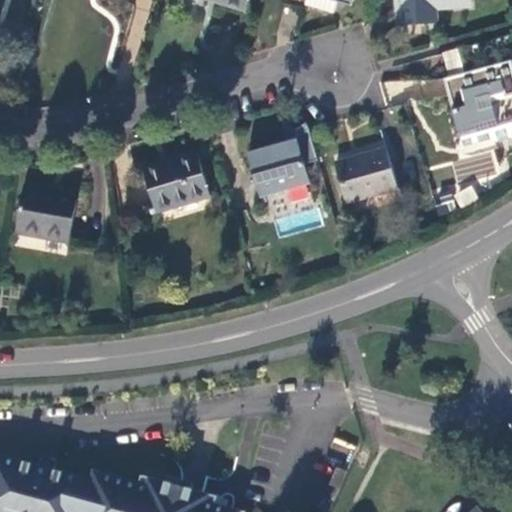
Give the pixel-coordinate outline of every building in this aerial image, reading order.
[(247,0),(211,0),(245,10),(247,0)] [(354,0),(286,0),(334,15),(337,3),(352,8),(354,0)] [(396,0),(399,25),(425,24),(423,10),(437,10),(471,6),(470,0),(396,0)] [(423,10),(425,24),(438,22),(437,10),(423,10)] [(446,70),(461,66),(457,48),(442,51),(446,70)] [(511,60),(444,79),(460,138),(511,123),(511,60)] [(298,141),(252,154),(264,197),(311,184),(305,166),(319,162),(310,129),(309,128),(296,131),(298,141)] [(399,191),(388,151),(336,166),(347,206),(399,191)] [(198,153),(147,169),(160,213),(211,198),(198,153)] [(78,196),(26,187),(18,233),(69,242),(78,196)] [(247,511),(248,510),(220,502),(219,499),(192,491),(180,487),(144,477),(141,485),(95,472),(92,480),(54,469),(38,464),(0,453),(0,511),(247,511)] [(56,461),(41,456),(38,464),(54,469),(56,461)] [(331,485),(341,490),(349,473),(339,468),(331,485)]
